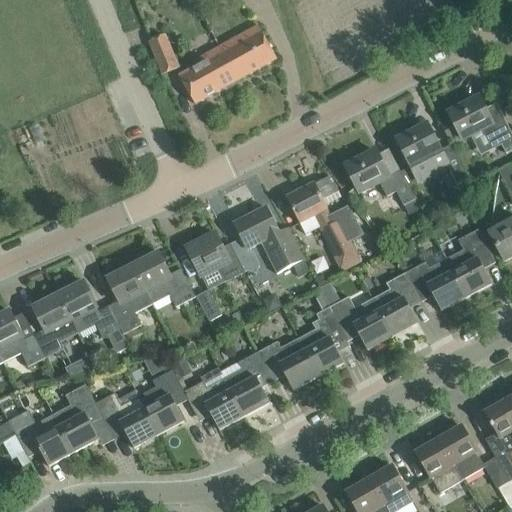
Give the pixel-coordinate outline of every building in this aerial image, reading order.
[(276,61),(267,43),(258,27),(220,48),(228,63),(230,62),(240,80),(276,61)] [(164,37),(149,43),(163,76),(178,70),(164,37)] [(179,78),(185,88),(195,106),(240,80),(230,62),(228,63),(220,48),(200,59),(203,65),(179,78)] [(484,111),(479,100),(449,115),(452,121),(442,126),(449,140),(459,135),(462,141),(481,131),(489,145),(498,141),(505,155),(511,152),(511,135),(511,136),(496,105),(484,111)] [(447,167),(454,181),(466,175),(455,154),(444,159),(427,126),(397,142),(412,172),(413,171),(419,183),(435,175),(435,174),(447,167)] [(419,211),(414,202),(402,179),(392,184),(376,153),(345,168),(359,195),(380,184),(387,199),(397,194),(403,207),(409,217),(419,211)] [(511,170),(509,165),(497,172),(511,199),(511,170)] [(286,199),(295,217),(300,225),(313,218),(320,232),(341,275),(362,265),(336,213),(330,216),(314,185),(286,199)] [(276,276),(293,267),(298,278),(309,273),(304,262),(288,230),(279,234),(266,209),(234,226),(247,252),(260,245),(276,276)] [(511,222),(489,234),(505,263),(511,259),(511,222)] [(463,252),(446,262),(466,299),(491,286),(480,264),(492,257),(478,231),(458,242),(463,252)] [(186,250),(202,281),(220,272),(227,286),(246,277),(230,245),(222,249),(215,235),(186,250)] [(241,260),(247,272),(248,273),(257,276),(260,265),(254,253),(251,254),(241,260)] [(158,255),(133,268),(153,307),(170,298),(176,310),(195,300),(194,299),(180,272),(170,277),(158,255)] [(441,313),(466,299),(446,262),(429,271),(425,264),(406,275),(418,297),(429,291),(441,313)] [(135,316),(153,307),(133,268),(107,281),(118,303),(109,308),(123,336),(140,327),(135,316)] [(389,292),(372,301),(392,339),(418,325),(406,304),(418,297),(406,275),(386,286),(389,292)] [(105,345),(123,336),(109,308),(99,313),(84,284),(58,297),(77,333),(94,324),(105,345)] [(194,299),(195,300),(207,324),(209,323),(213,331),(224,326),(207,293),(194,299)] [(44,332),(34,337),(46,359),(62,351),(58,343),(77,333),(58,297),(33,310),(44,332)] [(315,332),(298,341),(318,379),(344,365),(338,354),(348,349),(349,349),(350,349),(344,337),(331,315),(329,309),(327,311),(320,298),(314,302),(321,314),(315,317),(317,322),(312,325),(315,332)] [(329,309),(331,315),(344,337),(355,331),(367,353),(392,339),(372,301),(355,310),(348,299),(329,309)] [(46,359),(34,337),(29,328),(20,333),(9,313),(0,317),(0,357),(4,365),(21,356),(27,369),(46,359)] [(277,344),(257,354),(269,377),(281,370),(293,392),(318,379),(298,341),(281,350),(277,344)] [(238,365),(220,374),(224,381),(244,418),(270,405),(258,383),(269,377),(257,354),(238,365)] [(219,432),(244,418),(224,381),(220,374),(218,369),(199,379),(202,384),(184,394),(183,394),(183,395),(195,417),(207,410),(219,432)] [(184,394),(173,373),(154,383),(157,390),(139,399),(159,437),(184,423),(172,401),(183,395),(183,394),(184,394)] [(73,404),(52,415),(74,454),(99,441),(93,430),(104,424),(95,406),(85,388),(69,397),(73,404)] [(135,393),(118,402),(115,395),(95,406),(104,424),(110,435),(122,428),(133,450),(159,437),(139,399),(135,393)] [(511,434),(511,408),(507,401),(505,396),(482,409),(492,426),(490,427),(492,430),(493,429),(500,440),(511,434)] [(48,468),(74,454),(52,415),(35,424),(29,413),(9,424),(24,453),(36,446),(48,468)] [(461,428),(438,441),(462,483),(485,469),(461,428)] [(415,454),(425,471),(431,481),(440,496),(462,483),(438,441),(415,454)] [(509,483),(511,488),(511,462),(507,453),(495,459),(509,483)] [(369,481),(386,511),(399,511),(412,505),(407,496),(408,496),(392,467),(369,481)] [(386,511),(369,481),(346,494),(356,511),(386,511)] [(509,511),(511,510),(511,488),(509,483),(497,490),(509,511)]
